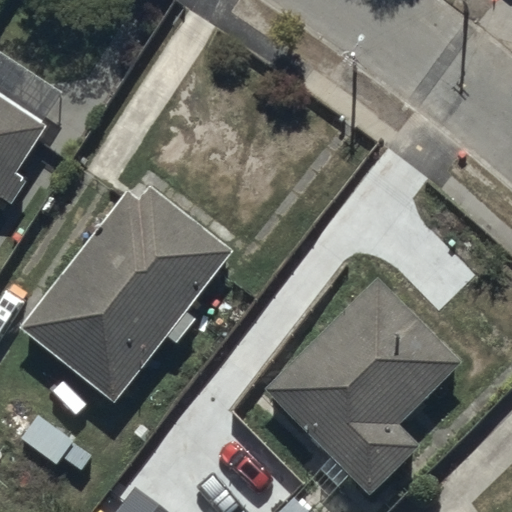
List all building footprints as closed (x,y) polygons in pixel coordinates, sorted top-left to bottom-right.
[(48,130),(0,99),(0,204),(12,212),(29,185),(18,178),(48,130)] [(234,257),(144,190),(133,205),(129,203),(28,338),(123,409),(172,343),(182,350),(198,329),(186,320),(234,257)] [(384,283),(269,397),(370,510),(425,460),(399,431),(463,374),(388,291),(384,283)] [(258,303),(205,370),(241,399),(294,331),(258,303)] [(20,386),(0,415),(0,430),(59,469),(74,447),(39,424),(51,406),(20,386)]
